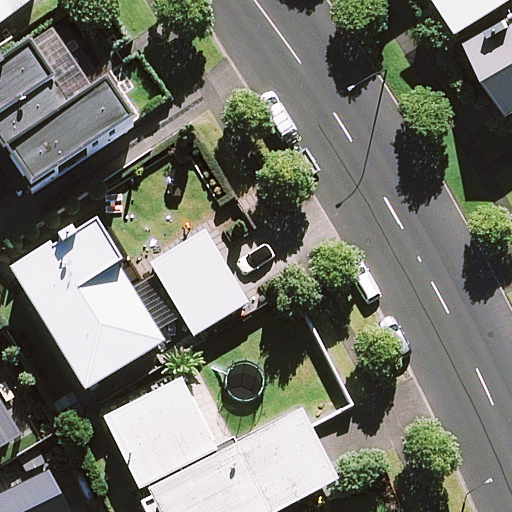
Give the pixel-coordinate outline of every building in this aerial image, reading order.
[(0,0),(0,27),(37,0),(0,0)] [(511,0),(436,0),(457,34),(511,0)] [(511,113),(511,18),(467,46),(508,116),(511,113)] [(62,31),(0,73),(0,158),(25,196),(127,128),(62,31)] [(119,271),(94,228),(8,279),(79,400),(158,354),(112,275),(119,271)] [(244,308),(202,240),(149,273),(191,341),(244,308)] [(213,456),(177,388),(101,428),(136,496),(213,456)] [(291,511),(329,493),(293,424),(144,501),(149,511),(291,511)]
